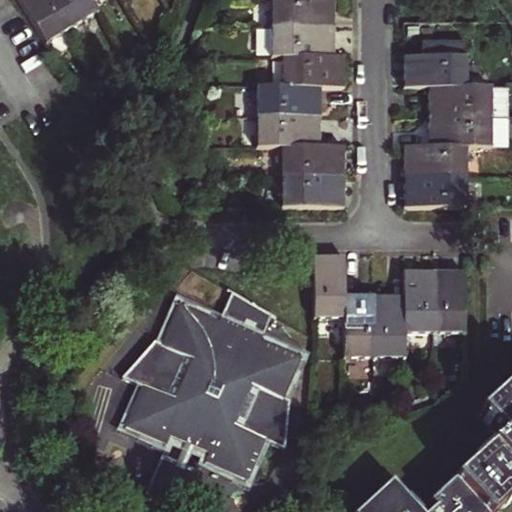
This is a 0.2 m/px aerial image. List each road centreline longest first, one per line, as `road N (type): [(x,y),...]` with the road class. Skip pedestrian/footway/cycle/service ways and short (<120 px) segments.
road 1 (residential): [(371,0),(369,237)]
road 2 (residential): [(205,235),(369,237)]
